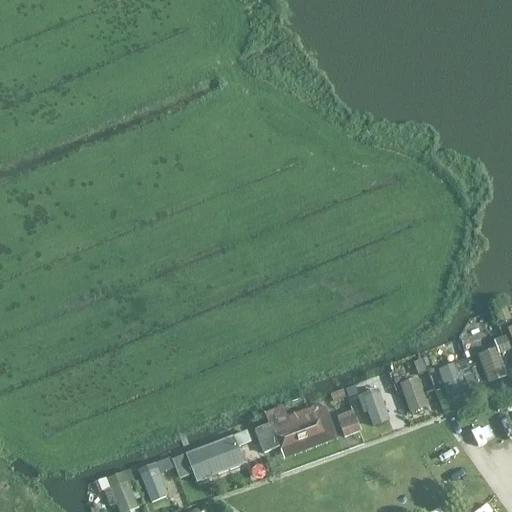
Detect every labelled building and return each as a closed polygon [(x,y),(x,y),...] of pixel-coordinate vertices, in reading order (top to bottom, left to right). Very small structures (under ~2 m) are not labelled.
[(507,380),(496,351),(477,358),(488,387),(507,380)] [(466,395),(454,367),(436,374),(447,402),(466,395)] [(428,409),(416,381),(398,388),(410,416),(428,409)] [(390,424),(380,395),(361,401),(371,430),(390,424)] [(338,442),(325,407),(313,412),(312,409),(269,425),(278,449),(284,463),(338,442)] [(359,431),(351,411),(336,417),(344,438),(359,431)] [(485,444),(504,437),(495,417),(477,425),(485,444)] [(278,449),(269,425),(252,432),(261,456),(278,449)] [(243,467),(232,439),(184,457),(195,485),(243,467)] [(181,458),(169,463),(177,482),(189,477),(181,458)] [(168,499),(155,467),(147,471),(148,474),(138,478),(149,506),(168,499)] [(135,511),(138,511),(127,483),(109,491),(117,511),(135,511)]
